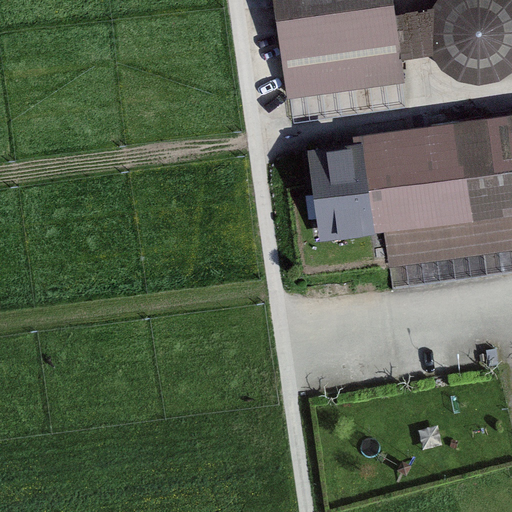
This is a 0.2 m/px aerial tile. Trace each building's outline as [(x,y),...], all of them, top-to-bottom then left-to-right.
[(395,11),(393,0),(274,0),(288,97),(405,80),(401,56),(395,11)] [(511,0),(434,0),(432,4),(428,10),(425,31),(429,51),(430,53),(441,68),(459,79),(480,83),(500,78),(511,69),(511,0)] [(428,10),(432,4),(427,5),(427,7),(418,8),(418,7),(405,9),(405,10),(395,11),(401,56),(430,53),(429,51),(425,31),(428,10)] [(307,146),(320,239),(384,230),(389,266),(511,247),(511,109),(353,133),(354,139),(307,146)] [(356,296),(354,280),(320,284),(321,300),(356,296)] [(422,451),(442,446),(438,426),(417,431),(422,451)] [(450,448),(457,449),(459,441),(451,439),(450,448)]
